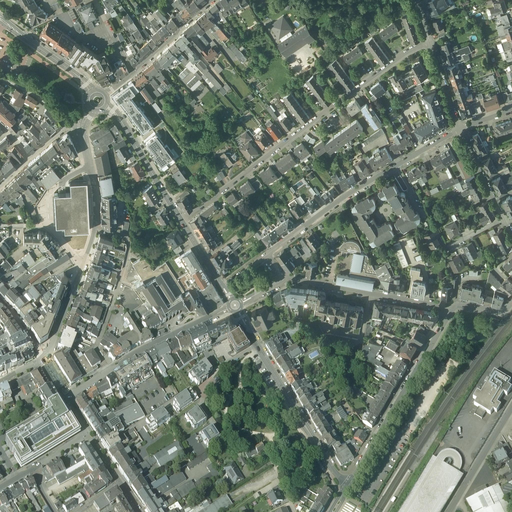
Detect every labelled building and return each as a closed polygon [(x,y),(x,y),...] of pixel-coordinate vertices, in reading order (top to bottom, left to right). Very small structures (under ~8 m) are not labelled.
[(33,0),(31,0),(23,5),(24,7),(26,8),(27,8),(29,12),(38,7),(37,5),(33,0)] [(175,0),(171,3),(174,7),(176,5),(180,9),(181,8),(181,9),(185,6),(180,0),(175,0)] [(193,0),(185,6),(191,14),(199,7),(199,6),(193,0)] [(226,0),(220,0),(220,1),(224,7),(226,11),(231,7),(227,1),(226,0)] [(229,0),(227,1),(231,7),(233,10),(235,13),(244,7),(240,1),(239,0),(229,0)] [(430,0),(427,2),(429,7),(428,7),(430,9),(429,10),(432,15),(443,10),(447,8),(451,6),(447,0),(430,0)] [(504,0),(502,0),(493,3),(495,7),(490,9),(492,15),(501,12),(507,10),(504,0)] [(220,1),(215,4),(219,10),(220,10),(224,7),(220,1)] [(91,2),(78,8),(85,23),(86,22),(91,20),(98,16),(91,2)] [(171,10),(166,3),(163,5),(162,6),(171,17),(172,17),(172,18),(174,16),(170,11),(171,10)] [(215,4),(208,9),(213,14),(216,18),(218,17),(214,13),(217,11),(219,14),(218,15),(220,18),(221,17),(224,21),(225,20),(222,15),(220,11),(220,10),(219,10),(215,4)] [(38,7),(29,12),(28,15),(31,16),(29,21),(35,23),(36,20),(40,21),(41,18),(44,19),(46,13),(43,12),(43,10),(41,9),(39,6),(38,7)] [(191,14),(185,6),(181,9),(181,10),(179,12),(185,19),(191,14)] [(122,7),(120,9),(125,16),(128,14),(124,8),(123,8),(122,7)] [(164,17),(158,9),(155,11),(159,17),(161,19),(164,17)] [(208,9),(205,12),(209,17),(210,17),(212,15),(213,14),(208,9)] [(154,12),(151,15),(155,20),(159,17),(155,11),(154,12)] [(174,16),(172,18),(179,25),(185,19),(179,12),(174,16)] [(205,12),(196,20),(204,30),(207,28),(209,26),(213,22),(209,17),(205,12)] [(138,29),(134,23),(128,14),(125,16),(124,17),(122,18),(125,22),(122,24),(126,28),(125,29),(126,29),(130,26),(132,26),(134,29),(135,31),(138,29)] [(411,14),(402,17),(412,44),(420,41),(411,14)] [(502,16),(500,17),(503,26),(510,24),(507,14),(502,16)] [(215,19),(212,15),(210,17),(216,23),(219,21),(218,21),(218,20),(217,20),(215,19)] [(172,18),(172,17),(171,17),(166,22),(165,20),(166,19),(164,17),(161,19),(162,20),(165,24),(164,24),(171,31),(179,25),(172,18)] [(282,17),(270,26),(279,39),(279,38),(281,37),(290,31),(292,30),(290,26),(288,27),(282,17)] [(442,19),(433,22),(436,30),(438,30),(439,30),(443,29),(441,23),(440,20),(442,19)] [(91,20),(86,22),(90,29),(95,27),(91,20)] [(155,20),(152,23),(156,29),(157,30),(160,28),(157,24),(158,23),(155,20)] [(171,31),(164,24),(165,24),(162,20),(160,22),(163,26),(161,27),(168,34),(171,31)] [(196,20),(183,32),(184,33),(189,38),(189,39),(192,42),(199,51),(204,47),(209,43),(200,33),(204,30),(196,20)] [(79,22),(73,25),(76,30),(82,27),(79,22)] [(213,22),(209,26),(214,32),(219,28),(213,22)] [(393,22),(379,32),(385,39),(398,30),(393,22)] [(62,32),(49,23),(48,24),(40,35),(41,35),(46,39),(48,40),(48,41),(48,40),(53,44),(52,45),(53,45),(62,32)] [(209,26),(207,28),(217,39),(219,37),(214,32),(209,26)] [(306,26),(301,29),(303,32),(302,33),(308,41),(307,41),(309,44),(315,39),(306,26)] [(168,34),(161,27),(160,28),(157,30),(157,31),(163,38),(168,34)] [(147,32),(144,28),(140,32),(141,34),(144,38),(146,36),(147,35),(148,36),(151,39),(152,38),(151,36),(150,35),(147,32)] [(219,28),(214,32),(219,37),(221,39),(228,47),(233,43),(227,36),(224,33),(219,28)] [(140,32),(138,29),(135,31),(133,32),(137,38),(139,42),(144,39),(141,34),(140,32)] [(282,42),(280,43),(282,47),(280,48),(285,56),(307,41),(308,41),(302,33),(303,32),(301,29),(292,35),(284,41),(282,42)] [(290,31),(281,37),(284,40),(284,41),(292,35),(290,31)] [(62,32),(53,45),(57,48),(58,49),(58,48),(60,49),(59,50),(60,50),(64,53),(65,54),(66,51),(74,41),(74,40),(62,32)] [(162,39),(156,32),(151,36),(152,38),(157,43),(162,39)] [(184,33),(180,36),(187,44),(188,45),(192,42),(189,39),(189,38),(184,33)] [(187,44),(180,36),(177,39),(184,46),(186,49),(190,54),(190,55),(188,57),(190,59),(193,62),(199,57),(198,57),(188,45),(187,44)] [(389,60),(372,37),(365,43),(382,65),(389,60)] [(157,43),(152,38),(151,39),(150,39),(149,41),(147,43),(153,50),(157,45),(156,44),(157,43)] [(184,46),(177,39),(175,41),(182,48),(184,46)] [(448,40),(445,41),(445,43),(441,45),(442,49),(441,49),(443,54),(452,51),(451,49),(448,40)] [(88,66),(90,63),(97,56),(97,55),(89,49),(84,46),(82,45),(81,46),(74,41),(66,51),(65,54),(79,63),(83,61),(88,66)] [(175,41),(167,47),(176,55),(178,53),(177,52),(180,49),(182,48),(175,41)] [(508,41),(501,43),(502,45),(502,46),(503,51),(511,48),(510,47),(508,41)] [(147,43),(140,49),(139,50),(145,57),(153,50),(147,43)] [(233,43),(228,47),(243,63),(247,59),(233,43)] [(458,49),(452,51),(455,61),(458,60),(456,55),(460,53),(460,54),(465,53),(465,54),(468,53),(471,52),(468,45),(462,48),(458,49)] [(357,46),(343,55),(348,63),(362,54),(357,46)] [(167,47),(162,52),(162,53),(161,54),(160,53),(157,57),(158,58),(166,67),(168,65),(171,68),(180,60),(176,55),(167,47)] [(204,47),(199,51),(202,54),(203,55),(208,51),(204,47)] [(211,48),(208,51),(203,55),(209,62),(211,60),(211,58),(215,59),(215,56),(218,54),(214,49),(213,50),(211,48)] [(511,48),(503,51),(506,59),(511,57),(511,54),(511,50),(511,48)] [(145,57),(139,50),(139,51),(137,53),(143,59),(145,57)] [(143,59),(137,53),(136,51),(134,52),(135,54),(134,55),(138,62),(139,63),(143,59)] [(452,51),(443,54),(445,59),(447,63),(452,61),(452,63),(456,62),(455,61),(452,51)] [(97,56),(90,63),(95,68),(96,67),(97,68),(96,73),(105,83),(109,81),(112,80),(108,73),(113,71),(104,52),(97,55),(97,56)] [(134,55),(132,53),(127,56),(133,66),(138,62),(134,55)] [(181,54),(178,53),(176,55),(180,60),(184,64),(188,61),(181,54)] [(203,55),(202,54),(198,57),(199,57),(207,66),(210,64),(209,62),(203,55)] [(199,57),(193,62),(199,69),(201,71),(206,67),(207,66),(199,57)] [(419,57),(414,60),(415,62),(414,63),(414,62),(412,63),(416,69),(403,76),(402,74),(397,77),(394,72),(393,73),(393,74),(392,74),(389,76),(389,77),(388,78),(395,90),(402,86),(403,88),(423,76),(424,78),(429,75),(419,57)] [(164,65),(158,58),(152,63),(158,70),(164,65)] [(190,59),(188,61),(184,64),(187,67),(191,71),(193,74),(196,71),(199,69),(193,62),(190,59)] [(355,85),(336,59),(329,65),(347,90),(355,85)] [(249,60),(243,65),(246,69),(253,64),(249,60)] [(95,68),(90,63),(88,66),(92,69),(91,71),(103,84),(105,83),(96,73),(97,68),(96,67),(95,68)] [(152,63),(144,70),(149,77),(152,75),(158,70),(152,63)] [(217,63),(213,67),(218,73),(223,70),(217,63)] [(128,72),(124,64),(121,65),(120,66),(121,68),(122,68),(126,74),(128,72)] [(455,65),(447,68),(450,74),(461,70),(460,68),(457,70),(455,65)] [(117,68),(122,77),(126,74),(122,68),(121,68),(120,66),(116,68),(117,68)] [(187,67),(178,76),(182,80),(191,71),(187,67)] [(206,67),(201,71),(204,74),(210,81),(218,89),(221,86),(208,70),(206,67)] [(122,77),(117,68),(113,71),(108,73),(112,80),(114,83),(122,77)] [(158,70),(152,75),(153,76),(155,75),(161,81),(161,80),(163,83),(165,85),(169,82),(158,70)] [(461,70),(450,74),(452,81),(460,78),(458,73),(461,72),(461,70)] [(148,79),(142,71),(139,74),(145,81),(148,79)] [(202,78),(196,71),(193,74),(195,76),(199,80),(200,80),(202,78)] [(139,74),(132,79),(138,87),(141,84),(145,81),(139,74)] [(210,81),(204,74),(202,76),(208,83),(210,81)] [(195,76),(187,84),(190,88),(199,80),(195,76)] [(313,76),(306,81),(325,107),(332,101),(313,76)] [(159,86),(153,78),(150,81),(156,89),(159,86)] [(460,78),(452,81),(454,88),(465,84),(464,82),(462,83),(460,78)] [(114,97),(118,102),(120,100),(121,101),(120,103),(123,108),(125,106),(127,108),(125,110),(128,114),(138,106),(147,99),(132,79),(119,90),(114,94),(114,97)] [(201,82),(193,91),(196,94),(205,86),(201,82)] [(159,86),(156,89),(160,94),(167,88),(165,85),(163,83),(159,86)] [(379,83),(371,89),(377,98),(386,92),(379,83)] [(141,84),(138,87),(141,92),(145,97),(148,94),(141,84)] [(227,84),(222,88),(226,92),(231,88),(227,84)] [(465,84),(454,88),(457,94),(465,91),(463,87),(466,86),(465,84)] [(421,85),(397,97),(399,102),(416,94),(422,91),(423,90),(421,85)] [(19,90),(16,88),(13,93),(14,94),(13,96),(16,97),(14,100),(16,101),(19,96),(22,91),(19,90)] [(431,119),(414,129),(421,141),(447,125),(435,90),(423,95),(431,119)] [(465,91),(457,94),(459,101),(470,97),(469,95),(466,96),(465,91)] [(309,118),(290,92),(283,98),(302,123),(309,118)] [(31,96),(28,94),(25,99),(25,100),(30,103),(29,104),(33,107),(37,100),(31,97),(31,96)] [(399,102),(396,104),(398,108),(417,98),(416,94),(399,102)] [(496,94),(483,98),(487,110),(494,107),(494,108),(496,107),(496,106),(500,105),(496,94)] [(192,97),(188,101),(192,105),(194,104),(196,101),(192,97)] [(470,97),(459,101),(461,107),(469,104),(471,104),(469,99),(470,99),(470,97)] [(0,101),(0,100),(0,118),(0,119),(3,122),(4,122),(5,123),(9,120),(8,120),(13,116),(18,110),(20,107),(18,105),(15,104),(13,102),(11,101),(9,103),(5,100),(2,102),(1,100),(0,101)] [(355,100),(346,106),(352,114),(353,113),(361,108),(355,100)] [(371,105),(368,107),(366,104),(361,107),(375,128),(380,125),(382,123),(380,120),(381,119),(371,105)] [(461,107),(459,108),(462,118),(473,115),(469,104),(461,107)] [(153,125),(138,106),(128,114),(130,113),(131,115),(129,116),(132,120),(134,118),(136,121),(134,122),(136,126),(138,124),(140,126),(138,128),(141,131),(143,130),(144,132),(153,125)] [(375,128),(361,107),(361,108),(353,113),(363,128),(369,137),(379,130),(382,128),(380,125),(375,128)] [(37,122),(26,111),(24,112),(35,124),(37,122)] [(9,120),(5,123),(8,125),(13,121),(15,119),(13,116),(8,120),(9,120)] [(286,117),(280,121),(287,131),(293,126),(286,117)] [(62,126),(56,118),(53,120),(56,122),(52,125),(53,125),(55,128),(57,130),(62,126)] [(348,126),(341,132),(347,140),(363,128),(357,120),(351,125),(348,126)] [(511,120),(503,123),(506,132),(511,129),(511,122),(511,123),(511,121),(511,120)] [(18,126),(13,121),(8,125),(7,126),(13,133),(16,130),(18,127),(18,126)] [(112,122),(106,125),(108,128),(116,142),(120,140),(119,140),(123,138),(114,124),(112,122)] [(269,126),(268,127),(272,133),(273,132),(277,138),(282,134),(273,123),(272,123),(269,126)] [(503,123),(495,125),(496,128),(494,129),(496,135),(506,132),(503,123)] [(48,138),(42,131),(39,133),(32,125),(29,128),(32,130),(37,136),(42,142),(48,138)] [(106,125),(90,135),(92,138),(91,139),(92,141),(93,141),(94,140),(95,142),(93,144),(92,144),(93,147),(94,150),(93,150),(95,153),(94,153),(95,156),(107,150),(109,148),(107,144),(111,141),(114,145),(117,143),(116,142),(108,128),(106,125)] [(47,130),(44,127),(41,130),(42,131),(48,138),(52,135),(50,133),(47,130)] [(42,142),(37,136),(32,130),(29,133),(31,135),(34,138),(40,144),(42,142)] [(261,130),(254,136),(256,138),(263,133),(261,130)] [(250,136),(246,131),(244,133),(250,141),(252,139),(250,136)] [(379,131),(365,140),(368,144),(368,145),(382,135),(379,131)] [(164,144),(155,132),(144,141),(148,147),(148,148),(153,155),(152,155),(162,169),(174,160),(172,156),(174,155),(166,145),(164,146),(163,145),(164,144)] [(333,137),(331,139),(325,144),(328,148),(330,152),(347,140),(341,132),(333,137)] [(250,141),(244,133),(240,136),(244,141),(239,146),(246,155),(246,154),(249,159),(250,158),(253,156),(258,152),(252,144),(250,141)] [(263,133),(256,138),(263,148),(265,146),(266,146),(268,144),(271,142),(263,133)] [(308,133),(304,137),(308,141),(309,140),(312,144),(315,140),(308,133)] [(478,133),(472,136),(473,138),(470,139),(474,147),(482,142),(478,133)] [(66,134),(61,139),(63,142),(65,146),(72,141),(69,135),(66,134)] [(402,139),(400,141),(405,149),(409,146),(409,145),(412,143),(410,139),(412,138),(410,135),(402,139)] [(11,142),(6,136),(0,141),(0,147),(2,150),(11,142)] [(40,144),(34,138),(30,140),(36,148),(40,144)] [(63,142),(61,139),(57,141),(63,149),(64,151),(65,151),(67,149),(65,146),(63,142)] [(117,143),(114,145),(115,148),(114,148),(115,151),(116,150),(116,151),(125,145),(125,146),(127,144),(124,139),(117,143)] [(36,148),(30,140),(28,143),(24,146),(30,153),(36,148)] [(57,141),(56,140),(53,143),(60,151),(63,149),(57,141)] [(323,140),(314,147),(319,154),(328,148),(325,144),(323,140)] [(72,141),(65,146),(67,149),(68,151),(69,151),(70,152),(71,151),(75,148),(72,141)] [(397,142),(390,147),(391,150),(393,148),(396,153),(400,151),(405,149),(400,141),(397,142)] [(482,142),(474,147),(478,154),(480,153),(481,155),(487,152),(482,142)] [(53,143),(46,149),(53,157),(60,151),(53,143)] [(309,153),(302,143),(298,146),(306,156),(309,153)] [(125,145),(116,151),(117,152),(116,152),(122,161),(128,157),(131,155),(125,146),(125,145)] [(23,157),(14,146),(9,150),(18,161),(23,157)] [(306,156),(298,146),(294,149),(298,153),(302,158),(306,156)] [(375,155),(369,159),(371,161),(376,170),(392,159),(385,147),(380,151),(378,149),(373,152),(375,155)] [(450,148),(440,154),(445,162),(447,167),(455,163),(454,162),(457,161),(455,157),(450,148)] [(46,149),(40,154),(47,163),(53,157),(46,149)] [(95,156),(94,157),(98,174),(100,174),(110,171),(107,159),(109,159),(107,150),(95,156)] [(289,152),(282,157),(290,168),(295,165),(294,164),(297,162),(292,155),(290,152),(289,152)] [(230,153),(226,153),(221,157),(225,162),(223,163),(223,164),(223,165),(223,166),(224,167),(225,167),(226,167),(228,165),(228,166),(236,160),(235,158),(237,157),(237,156),(236,154),(235,153),(231,156),(231,155),(231,154),(230,153)] [(40,154),(28,165),(33,171),(35,173),(47,163),(40,154)] [(440,154),(431,159),(437,169),(443,166),(442,164),(445,162),(440,154)] [(276,162),(275,162),(278,166),(283,172),(286,170),(286,171),(290,168),(282,157),(276,162)] [(490,157),(481,161),(485,169),(494,164),(490,157)] [(9,158),(0,166),(6,174),(6,175),(16,166),(9,158)] [(471,177),(462,158),(457,161),(466,179),(471,177)] [(362,160),(355,165),(358,171),(366,166),(365,165),(362,160)] [(135,163),(129,166),(131,171),(140,166),(137,161),(135,163)] [(421,166),(420,165),(416,168),(421,176),(423,174),(431,170),(429,167),(427,168),(425,164),(421,166)] [(494,164),(485,169),(489,176),(497,172),(494,164)] [(28,165),(23,169),(28,175),(31,172),(31,173),(33,171),(28,165)] [(57,169),(54,165),(51,168),(59,177),(63,175),(58,168),(57,169)] [(140,166),(131,171),(137,180),(141,177),(140,175),(141,175),(142,174),(143,174),(143,173),(144,172),(140,166)] [(269,166),(265,170),(264,169),(260,172),(269,184),(277,177),(278,177),(275,173),(269,166)] [(358,171),(362,178),(370,173),(366,166),(358,171)] [(51,167),(41,175),(46,180),(43,182),(47,188),(59,177),(51,168),(51,167)] [(179,168),(172,173),(179,183),(186,178),(179,168)] [(416,168),(411,170),(412,171),(408,173),(410,178),(409,179),(410,182),(418,177),(421,176),(416,168)] [(23,169),(15,177),(19,182),(24,188),(26,186),(25,184),(28,182),(30,182),(33,180),(32,179),(31,179),(28,175),(23,169)] [(110,171),(100,174),(100,178),(98,178),(99,182),(101,182),(101,186),(100,186),(101,191),(102,190),(103,194),(101,194),(101,195),(115,194),(114,191),(111,171),(110,171)] [(31,173),(31,172),(28,175),(31,179),(32,179),(33,180),(36,185),(37,186),(40,184),(39,182),(31,173)] [(336,174),(331,176),(337,185),(340,183),(339,182),(341,181),(336,174)] [(353,174),(346,178),(351,185),(358,181),(355,177),(357,177),(356,175),(355,176),(354,175),(353,174)] [(466,179),(465,179),(467,183),(468,184),(467,185),(468,187),(469,186),(478,183),(474,175),(471,177),(466,179)] [(15,177),(5,186),(10,192),(14,196),(20,192),(24,188),(19,182),(15,177)] [(453,177),(440,183),(444,190),(455,184),(456,184),(455,182),(453,177)] [(500,177),(492,181),(495,189),(504,184),(500,177)] [(341,181),(339,182),(340,183),(344,189),(351,185),(346,178),(341,181)] [(259,187),(256,182),(259,180),(258,179),(251,184),(252,185),(253,184),(256,189),(259,187)] [(246,182),(240,187),(246,195),(255,189),(252,185),(251,184),(248,180),(246,182)] [(62,193),(54,193),(56,225),(60,225),(65,225),(65,232),(89,231),(88,213),(87,197),(86,181),(70,181),(71,192),(62,193)] [(402,193),(401,193),(400,194),(399,192),(398,191),(397,188),(398,188),(394,182),(392,184),(391,183),(387,186),(386,184),(382,186),(383,188),(381,189),(378,191),(380,194),(381,193),(381,194),(382,195),(383,195),(384,195),(384,196),(385,196),(385,195),(386,195),(387,194),(387,195),(388,196),(389,196),(391,200),(392,199),(394,203),(393,203),(396,208),(397,207),(399,212),(401,211),(403,215),(397,219),(397,220),(394,222),(397,226),(399,225),(402,231),(408,228),(407,226),(409,225),(410,226),(413,224),(414,225),(415,224),(410,216),(412,215),(412,213),(410,214),(409,213),(408,213),(401,201),(403,200),(402,198),(404,198),(404,197),(405,196),(405,195),(405,194),(404,194),(403,192),(402,192),(402,193)] [(478,183),(469,186),(471,190),(470,190),(471,193),(473,192),(481,188),(478,183)] [(504,184),(495,189),(499,196),(508,192),(504,184)] [(5,186),(0,190),(0,192),(5,197),(10,192),(5,186)] [(152,186),(149,188),(149,187),(143,191),(148,200),(150,199),(152,204),(155,202),(158,200),(152,191),(154,190),(152,186)] [(334,186),(328,191),(333,197),(339,193),(334,186)] [(185,187),(177,193),(179,195),(187,190),(185,187)] [(481,188),(473,192),(476,198),(484,194),(481,188)] [(187,190),(179,195),(181,198),(186,195),(190,193),(187,190)] [(328,191),(321,195),(326,202),(333,197),(328,191)] [(10,192),(5,197),(5,198),(6,199),(10,202),(14,200),(17,199),(15,197),(14,196),(10,192)] [(233,193),(231,194),(227,197),(232,204),(238,199),(236,195),(233,192),(233,193)] [(417,212),(414,213),(413,212),(414,211),(412,208),(410,205),(409,205),(408,203),(409,202),(407,199),(405,200),(404,198),(405,197),(406,196),(406,195),(405,194),(405,193),(403,192),(404,194),(405,194),(405,195),(405,196),(404,197),(404,198),(402,198),(403,200),(401,201),(408,213),(409,213),(410,214),(412,213),(412,215),(410,216),(415,224),(417,223),(417,222),(418,221),(419,220),(419,219),(419,218),(419,217),(420,216),(417,212)] [(101,195),(102,205),(103,205),(103,210),(102,210),(102,223),(106,223),(107,223),(108,224),(109,224),(112,224),(112,223),(116,223),(116,216),(115,194),(101,195)] [(181,198),(177,201),(180,205),(189,200),(186,195),(181,198)] [(387,223),(386,222),(381,225),(381,227),(378,227),(377,225),(373,218),(369,220),(367,216),(368,216),(369,215),(369,213),(369,212),(368,211),(369,210),(370,211),(373,209),(373,208),(374,207),(374,206),(375,205),(375,204),(375,203),(374,202),(375,201),(373,197),(370,198),(368,196),(364,199),(365,200),(363,201),(362,200),(359,202),(358,202),(355,204),(355,205),(354,205),(354,206),(353,207),(353,208),(353,209),(353,210),(352,210),(355,214),(354,214),(358,221),(359,221),(361,223),(360,223),(363,228),(364,227),(371,239),(370,240),(371,242),(372,243),(373,243),(374,243),(375,243),(376,243),(377,244),(383,240),(383,239),(386,237),(386,236),(388,235),(389,236),(394,233),(391,227),(393,226),(390,222),(387,223)] [(510,196),(506,198),(507,199),(502,202),(506,210),(511,206),(511,196),(511,198),(510,196)] [(305,201),(305,202),(313,212),(320,207),(318,204),(319,203),(315,197),(311,199),(310,198),(305,201)] [(295,199),(289,204),(291,206),(290,206),(291,207),(290,208),(293,212),(297,218),(305,213),(299,206),(295,199)] [(8,205),(3,200),(0,203),(1,204),(7,210),(11,209),(8,205)] [(189,200),(180,205),(185,214),(192,209),(190,206),(192,205),(189,200)] [(487,201),(479,206),(483,214),(491,209),(487,201)] [(150,210),(158,206),(155,202),(152,204),(150,205),(148,206),(150,210)] [(214,203),(198,215),(202,222),(210,218),(219,210),(214,203)] [(231,216),(224,207),(222,210),(228,218),(231,216)] [(166,208),(164,209),(155,214),(159,220),(162,224),(170,219),(166,212),(168,211),(166,208)] [(483,214),(479,216),(483,223),(495,217),(491,209),(483,214)] [(289,212),(286,215),(288,218),(289,217),(291,221),(294,219),(289,212)] [(198,215),(189,221),(193,228),(202,222),(198,215)] [(286,219),(282,222),(288,231),(295,226),(291,221),(289,217),(288,218),(286,219)] [(280,222),(277,224),(278,225),(276,227),(282,235),(288,231),(282,222),(281,221),(280,222)] [(202,222),(193,228),(199,236),(207,231),(206,230),(206,228),(202,222)] [(455,222),(445,227),(447,231),(450,230),(451,233),(450,233),(452,238),(460,233),(459,232),(460,232),(459,230),(459,231),(457,226),(455,222)] [(272,230),(269,232),(275,240),(282,235),(276,227),(273,229),(272,230)] [(496,233),(494,234),(494,236),(498,243),(506,239),(502,230),(496,233)] [(44,233),(43,232),(36,232),(32,232),(32,233),(33,243),(38,243),(41,248),(53,240),(51,236),(50,236),(48,237),(47,235),(48,234),(48,233),(47,232),(46,232),(46,231),(44,233)] [(184,242),(177,231),(167,237),(170,242),(169,243),(172,248),(173,248),(179,245),(184,242)] [(207,231),(199,236),(203,243),(211,238),(207,231)] [(264,234),(265,235),(262,237),(264,239),(263,240),(265,243),(266,243),(268,245),(275,240),(269,232),(268,231),(264,234)] [(433,232),(424,237),(431,249),(440,244),(440,243),(440,242),(440,241),(439,241),(438,241),(436,238),(433,232)] [(312,233),(306,238),(310,244),(309,244),(312,248),(320,243),(317,241),(313,234),(312,233)] [(108,238),(100,235),(97,243),(106,246),(107,242),(108,238)] [(211,238),(203,243),(207,250),(211,248),(212,249),(212,248),(213,248),(213,247),(215,246),(217,244),(215,240),(213,241),(212,239),(211,238)] [(39,249),(43,255),(58,245),(54,239),(53,240),(41,248),(39,249)] [(506,239),(498,243),(503,252),(511,248),(506,239)] [(4,240),(0,243),(0,256),(10,248),(4,240)] [(229,246),(229,247),(231,249),(233,251),(235,249),(241,245),(237,240),(229,246)] [(340,246),(339,250),(342,251),(341,255),(346,256),(347,252),(353,253),(353,252),(361,254),(361,251),(360,249),(359,245),(356,242),(352,241),(347,241),(343,243),(340,246)] [(106,246),(97,243),(96,249),(104,251),(106,246)] [(472,243),(463,247),(469,258),(472,257),(473,258),(478,256),(477,253),(472,243)] [(179,245),(173,248),(172,248),(176,254),(178,253),(182,250),(179,245)] [(125,252),(106,246),(104,251),(104,252),(109,254),(110,250),(115,252),(113,255),(119,258),(120,256),(118,255),(119,253),(124,254),(125,252)] [(189,271),(200,264),(189,246),(182,250),(178,253),(180,256),(186,266),(189,271)] [(295,246),(286,253),(290,257),(296,252),(298,251),(298,250),(295,246)] [(218,252),(214,254),(215,255),(211,257),(216,264),(223,260),(226,257),(229,255),(229,254),(228,252),(224,248),(218,252)] [(109,256),(105,255),(103,255),(104,252),(104,251),(96,249),(94,254),(104,258),(108,259),(109,256)] [(286,253),(284,249),(277,255),(277,257),(281,263),(289,258),(290,257),(286,253)] [(290,257),(289,258),(291,261),(298,255),(299,255),(296,252),(290,257)] [(361,254),(353,252),(353,253),(349,276),(371,280),(371,278),(379,278),(378,276),(367,255),(361,254)] [(29,253),(25,256),(26,258),(27,259),(31,264),(35,261),(29,253)] [(57,259),(51,253),(47,256),(38,262),(43,268),(46,266),(52,262),(57,259)] [(57,259),(52,262),(46,266),(49,271),(70,259),(66,254),(57,259)] [(104,258),(94,254),(92,260),(101,263),(102,260),(104,260),(103,261),(107,262),(108,259),(104,258)] [(174,275),(165,261),(153,269),(145,255),(138,260),(132,263),(133,263),(139,273),(141,277),(138,279),(134,282),(137,288),(141,285),(150,299),(156,309),(165,323),(166,323),(169,321),(190,308),(190,307),(189,307),(180,293),(184,290),(177,279),(174,275)] [(25,256),(12,266),(10,267),(11,269),(26,258),(25,256)] [(175,260),(172,256),(165,261),(174,275),(181,270),(175,260)] [(459,256),(449,260),(455,272),(465,267),(463,263),(461,259),(460,260),(459,256)] [(223,260),(216,264),(220,272),(224,270),(225,270),(228,268),(228,267),(231,266),(229,262),(226,257),(223,260)] [(26,258),(11,269),(10,269),(11,270),(21,263),(27,259),(26,258)] [(289,258),(281,263),(287,271),(295,266),(291,261),(289,258)] [(0,275),(3,273),(10,269),(11,269),(10,267),(12,266),(6,259),(1,263),(0,263),(0,275)] [(38,262),(30,268),(35,274),(38,271),(43,268),(38,262)] [(311,263),(306,262),(305,268),(307,268),(306,275),(315,276),(317,264),(311,263)] [(21,263),(11,270),(14,273),(15,275),(24,267),(25,268),(21,263)] [(100,267),(91,263),(87,273),(96,277),(106,280),(110,270),(100,267)] [(210,280),(200,264),(189,271),(199,287),(203,284),(210,280)] [(186,266),(181,270),(183,274),(189,271),(186,266)] [(14,273),(7,279),(9,281),(10,283),(26,269),(25,268),(24,267),(15,275),(14,273)] [(27,270),(12,283),(17,289),(22,284),(26,281),(35,274),(30,268),(27,270)] [(412,274),(409,292),(411,292),(413,279),(422,281),(423,275),(420,275),(421,270),(411,268),(410,273),(412,274)] [(10,269),(3,273),(0,275),(0,276),(4,280),(6,278),(7,279),(14,273),(11,270),(10,269)] [(181,270),(174,275),(177,279),(183,274),(181,270)] [(41,271),(34,276),(37,280),(44,275),(41,271)] [(199,295),(196,290),(199,287),(189,271),(183,274),(177,279),(184,290),(194,307),(195,307),(196,309),(200,317),(209,312),(201,301),(197,304),(196,302),(195,301),(195,300),(197,300),(196,298),(194,299),(194,298),(198,296),(199,295)] [(500,283),(490,271),(488,280),(495,287),(500,283)] [(64,272),(54,278),(42,286),(38,290),(43,296),(45,294),(48,298),(51,295),(59,289),(65,292),(70,279),(67,277),(64,272)] [(96,277),(87,273),(85,280),(103,287),(105,283),(95,280),(96,277)] [(349,276),(335,273),(334,280),(374,287),(375,281),(371,280),(349,276)] [(34,276),(27,281),(30,285),(37,280),(34,276)] [(400,278),(395,278),(397,282),(396,283),(395,291),(402,293),(404,284),(399,283),(400,278)] [(511,281),(508,278),(501,284),(507,288),(511,292),(511,291),(511,281)] [(411,292),(410,294),(424,297),(424,295),(425,295),(427,285),(426,282),(422,281),(413,279),(411,292)] [(0,294),(5,300),(5,299),(13,292),(17,289),(12,283),(9,286),(7,283),(4,280),(0,283),(0,294)] [(103,287),(85,280),(82,286),(91,290),(91,289),(96,291),(101,293),(102,290),(103,287)] [(17,289),(13,292),(16,296),(29,284),(26,281),(22,284),(17,289)] [(384,281),(381,281),(384,287),(383,289),(388,290),(389,281),(385,281),(384,281)] [(394,282),(389,281),(388,290),(395,291),(396,283),(394,282)] [(507,288),(501,284),(496,288),(496,289),(500,292),(503,292),(508,295),(509,296),(511,292),(508,289),(507,288)] [(472,287),(462,285),(461,288),(460,292),(459,297),(468,299),(468,298),(470,298),(477,300),(476,300),(482,302),(484,294),(481,294),(483,287),(473,285),(472,287)] [(91,290),(82,286),(79,293),(88,295),(89,292),(90,292),(95,293),(96,291),(91,289),(91,290)] [(224,303),(213,286),(212,287),(223,304),(224,303)] [(199,295),(198,296),(200,298),(201,301),(209,312),(223,304),(212,287),(199,295)] [(452,287),(442,287),(442,291),(443,291),(442,299),(451,299),(452,287)] [(305,300),(307,289),(291,288),(281,291),(285,300),(286,302),(286,303),(291,301),(294,311),(299,311),(300,300),(305,300)] [(59,289),(51,295),(63,300),(66,292),(65,292),(59,289)] [(318,291),(307,289),(305,300),(312,301),(316,302),(318,291)] [(22,302),(14,309),(19,315),(28,308),(31,309),(33,307),(39,303),(40,303),(48,298),(45,294),(43,296),(38,290),(22,302)] [(194,307),(184,290),(180,293),(189,307),(190,307),(193,308),(194,307)] [(281,291),(273,295),(278,305),(281,304),(282,304),(286,302),(285,300),(281,291)] [(324,293),(318,291),(316,302),(315,305),(315,306),(315,310),(320,311),(319,314),(322,314),(321,318),(322,319),(325,320),(329,301),(325,301),(326,295),(324,293)] [(13,292),(5,299),(14,309),(22,302),(19,299),(16,296),(13,292)] [(28,292),(19,299),(22,302),(31,295),(28,292)] [(494,297),(484,294),(482,302),(492,304),(494,297)] [(48,298),(40,303),(48,313),(51,306),(49,303),(51,303),(55,300),(51,295),(48,298)] [(63,300),(51,295),(55,300),(51,303),(52,305),(60,308),(63,300)] [(500,296),(494,295),(494,297),(492,304),(499,306),(501,305),(504,297),(502,296),(500,296)] [(156,309),(150,299),(143,304),(145,306),(149,313),(156,309)] [(89,303),(77,300),(75,306),(84,310),(86,310),(87,311),(89,303)] [(103,300),(101,306),(104,307),(107,309),(109,302),(103,300)] [(341,303),(329,301),(326,321),(337,323),(341,303)] [(386,304),(375,302),(372,315),(383,317),(384,313),(386,304)] [(341,303),(337,323),(343,324),(349,325),(352,307),(350,306),(349,305),(341,303)] [(393,305),(386,304),(384,313),(386,314),(392,315),(392,314),(393,305)] [(48,313),(46,315),(46,316),(45,319),(46,318),(55,321),(60,308),(52,305),(51,306),(48,313)] [(402,307),(393,305),(392,314),(401,316),(402,307)] [(75,306),(72,313),(81,317),(83,312),(84,311),(84,310),(75,306)] [(355,307),(352,307),(349,325),(354,326),(360,327),(361,323),(364,309),(362,307),(361,307),(356,306),(355,307)] [(28,308),(19,315),(24,321),(33,314),(37,312),(33,307),(31,309),(28,308)] [(266,307),(257,311),(256,310),(252,312),(254,315),(257,314),(258,317),(254,319),(257,325),(261,323),(263,328),(273,323),(271,319),(275,317),(272,310),(268,312),(266,307)] [(409,308),(402,307),(401,316),(400,318),(407,319),(407,318),(409,308)] [(416,310),(409,308),(407,318),(412,319),(414,319),(416,310)] [(102,312),(93,309),(91,315),(89,320),(92,321),(98,324),(101,314),(102,312)] [(149,313),(142,318),(145,323),(142,325),(146,331),(148,334),(162,325),(165,323),(156,309),(149,313)] [(0,324),(8,316),(7,314),(4,310),(3,311),(0,315),(0,324)] [(424,311),(416,310),(414,319),(420,320),(420,321),(421,321),(422,321),(424,311)] [(437,314),(424,311),(422,321),(428,322),(433,325),(438,316),(437,314)] [(81,317),(72,313),(69,320),(79,323),(80,320),(81,320),(81,321),(90,325),(92,321),(89,320),(81,317)] [(139,320),(134,313),(129,316),(133,323),(139,320)] [(319,315),(314,313),(312,332),(316,333),(319,338),(325,335),(319,325),(319,320),(322,319),(321,318),(319,315)] [(33,314),(24,321),(28,327),(35,323),(38,321),(33,314)] [(383,317),(372,315),(371,325),(373,325),(379,326),(380,324),(383,317)] [(0,324),(0,333),(1,333),(5,330),(13,323),(14,322),(8,316),(0,324)] [(146,331),(140,334),(139,333),(140,332),(140,331),(139,330),(138,330),(137,330),(133,323),(129,316),(124,320),(126,324),(129,328),(133,334),(139,343),(140,345),(151,340),(151,339),(148,334),(146,331)] [(202,329),(211,347),(227,339),(231,345),(229,346),(232,352),(234,351),(237,354),(249,347),(230,316),(202,329)] [(38,327),(31,332),(36,338),(40,345),(48,340),(47,340),(55,321),(47,318),(43,327),(42,325),(38,327)] [(79,323),(69,320),(67,326),(76,329),(77,326),(79,323)] [(5,330),(6,332),(7,333),(10,331),(16,327),(13,323),(5,330)] [(371,325),(367,324),(365,337),(368,337),(369,332),(371,332),(373,325),(371,325)] [(425,329),(419,325),(416,330),(422,333),(425,329)] [(76,329),(67,326),(64,332),(65,333),(74,336),(75,333),(76,329)] [(16,327),(10,331),(7,333),(5,334),(3,336),(0,337),(0,340),(0,342),(9,336),(10,339),(12,342),(13,342),(23,336),(16,327)] [(96,330),(87,327),(86,329),(85,333),(97,338),(99,331),(96,330)] [(211,347),(202,329),(185,337),(191,349),(196,356),(197,355),(203,352),(211,348),(211,347)] [(422,333),(416,330),(412,338),(418,341),(421,344),(426,336),(422,333)] [(74,336),(65,333),(63,340),(62,342),(59,349),(61,355),(64,353),(66,356),(70,353),(71,350),(71,349),(72,345),(73,345),(73,344),(76,337),(74,336)] [(97,338),(85,333),(83,337),(82,336),(81,339),(94,344),(97,338)] [(133,334),(117,343),(119,346),(124,343),(129,350),(139,343),(133,334)] [(114,341),(107,335),(103,340),(108,343),(111,345),(114,341)] [(284,335),(277,340),(280,346),(287,341),(284,335)] [(352,339),(336,335),(335,341),(351,344),(352,339)] [(12,350),(14,355),(19,356),(31,351),(23,336),(13,342),(7,345),(8,346),(6,347),(9,351),(12,350)] [(185,337),(174,342),(179,352),(181,354),(185,352),(188,351),(191,349),(185,337)] [(0,344),(0,349),(7,345),(12,342),(10,339),(0,344)] [(276,339),(266,346),(272,357),(282,351),(283,350),(280,346),(277,340),(276,339)] [(358,340),(352,339),(351,344),(350,352),(355,354),(358,340)] [(400,345),(390,339),(384,348),(388,350),(395,354),(400,345)] [(117,343),(114,341),(111,345),(112,346),(115,349),(116,349),(117,348),(118,347),(119,346),(117,343)] [(382,346),(369,341),(359,357),(371,364),(374,360),(382,346)] [(174,342),(164,347),(170,357),(177,354),(179,352),(174,342)] [(111,345),(108,343),(104,347),(107,350),(109,353),(115,349),(112,346),(111,345)] [(129,350),(124,343),(119,346),(118,347),(117,348),(122,356),(130,352),(129,350)] [(78,345),(77,346),(73,345),(71,350),(74,351),(80,359),(88,354),(82,344),(80,344),(79,344),(78,345)] [(408,345),(401,357),(411,363),(418,350),(408,345)] [(164,347),(153,353),(159,363),(162,361),(170,357),(164,347)] [(297,347),(285,354),(286,354),(284,355),(282,351),(272,357),(277,364),(299,351),(297,347)] [(122,356),(117,348),(116,349),(115,349),(109,353),(110,355),(109,356),(108,358),(111,358),(113,362),(122,356)] [(0,349),(0,372),(22,363),(19,356),(14,355),(5,359),(0,349)] [(80,359),(74,351),(71,350),(70,353),(66,356),(71,364),(80,359)] [(31,351),(19,356),(22,363),(33,359),(34,357),(31,351)] [(88,354),(80,359),(71,364),(73,367),(81,380),(83,378),(93,372),(98,369),(97,367),(96,366),(98,365),(100,364),(92,351),(88,354)] [(299,351),(277,364),(281,371),(290,366),(288,361),(289,360),(290,362),(291,362),(302,355),(299,351)] [(181,354),(179,352),(177,354),(178,358),(184,367),(187,364),(189,363),(181,354)] [(185,352),(181,354),(189,363),(191,361),(190,359),(185,352)] [(66,356),(64,353),(61,355),(54,359),(63,374),(73,367),(71,364),(66,356)] [(153,353),(150,354),(143,358),(149,368),(151,368),(152,368),(152,367),(156,365),(159,363),(153,353)] [(170,357),(162,361),(164,364),(163,365),(167,372),(173,367),(170,361),(171,359),(170,357)] [(149,368),(143,358),(139,360),(149,377),(149,379),(154,376),(149,368)] [(139,360),(126,368),(112,377),(118,386),(123,395),(129,392),(138,386),(149,379),(149,377),(139,360)] [(382,365),(374,360),(371,364),(380,369),(383,371),(383,369),(381,368),(382,365)] [(199,369),(188,377),(193,383),(194,382),(197,385),(200,382),(202,384),(208,379),(206,377),(212,372),(204,361),(199,365),(200,366),(198,367),(199,369)] [(159,363),(156,365),(157,367),(162,375),(165,373),(159,363)] [(49,364),(45,366),(60,392),(64,389),(49,364)] [(407,370),(397,364),(396,366),(395,366),(394,367),(395,368),(392,373),(391,372),(389,375),(400,381),(407,370)] [(290,366),(281,371),(286,379),(295,373),(292,368),(290,366)] [(81,380),(73,367),(63,374),(71,386),(81,380)] [(383,371),(380,369),(377,373),(386,378),(387,378),(388,377),(389,378),(385,385),(394,391),(400,381),(389,375),(383,371)] [(40,370),(30,375),(30,376),(37,386),(35,387),(36,388),(38,387),(41,394),(51,388),(40,370)] [(295,373),(286,379),(292,389),(300,384),(301,384),(300,383),(301,382),(300,381),(298,382),(297,380),(299,379),(299,378),(298,376),(301,374),(299,371),(295,373)] [(511,381),(494,371),(481,394),(477,392),(473,399),(477,401),(474,405),(479,408),(487,413),(491,415),(493,411),(497,413),(501,406),(497,404),(503,394),(507,396),(511,388),(508,386),(511,381)] [(30,376),(20,381),(22,387),(25,392),(29,390),(35,387),(37,386),(30,376)] [(112,377),(106,381),(111,392),(115,389),(114,389),(117,387),(118,386),(112,377)] [(158,390),(161,388),(156,380),(154,381),(155,383),(150,385),(152,388),(147,391),(146,390),(147,393),(157,387),(158,390)] [(20,381),(10,386),(13,392),(22,387),(20,381)] [(106,381),(100,385),(107,397),(112,395),(111,392),(106,381)] [(301,384),(300,384),(304,391),(306,390),(308,389),(304,382),(301,384)] [(304,391),(300,384),(292,389),(296,396),(304,391)] [(100,385),(98,387),(95,389),(98,397),(100,400),(102,400),(107,397),(100,385)] [(308,389),(306,390),(307,392),(308,392),(309,393),(309,392),(310,393),(317,388),(315,385),(314,385),(308,389)] [(394,391),(385,385),(380,393),(381,393),(390,398),(394,391)] [(123,395),(118,386),(117,387),(119,390),(118,391),(122,399),(125,398),(123,395)] [(6,387),(0,389),(0,396),(3,402),(4,406),(13,403),(6,387)] [(51,388),(41,394),(37,396),(44,408),(58,400),(51,388)] [(362,393),(355,388),(353,392),(358,398),(362,393)] [(95,389),(82,396),(87,404),(98,397),(95,389)] [(304,391),(296,396),(301,403),(310,398),(307,392),(306,390),(304,391)] [(189,391),(172,403),(175,407),(179,412),(196,400),(189,391)] [(390,398),(381,393),(376,401),(377,401),(385,406),(390,398)] [(310,398),(301,403),(305,410),(324,399),(322,395),(314,400),(312,401),(310,398)] [(87,404),(82,396),(76,400),(76,403),(82,413),(92,407),(90,405),(88,407),(86,404),(87,404)] [(324,399),(305,410),(310,418),(319,412),(318,410),(319,409),(320,409),(321,411),(328,407),(326,403),(324,399)] [(66,412),(58,400),(44,408),(44,409),(48,415),(5,442),(6,443),(15,458),(18,463),(21,468),(78,433),(66,412)] [(106,401),(104,400),(102,401),(102,400),(100,400),(106,413),(108,412),(110,411),(106,401)] [(116,408),(112,410),(115,415),(133,406),(131,401),(128,402),(118,407),(116,408)] [(377,401),(373,409),(381,413),(385,406),(377,401)] [(133,406),(115,415),(114,415),(114,416),(115,417),(117,420),(121,418),(122,419),(121,419),(125,427),(127,427),(129,426),(129,425),(133,424),(132,423),(137,423),(136,422),(145,417),(137,404),(133,406)] [(319,412),(310,418),(313,424),(322,419),(320,415),(321,414),(322,415),(326,412),(331,410),(329,407),(328,407),(321,411),(319,412)] [(487,413),(479,408),(475,415),(482,420),(487,413)] [(92,409),(83,415),(92,428),(101,423),(100,421),(98,418),(92,409)] [(197,409),(185,417),(194,431),(207,422),(197,409)] [(377,421),(381,413),(373,409),(369,416),(377,421)] [(165,414),(163,410),(146,422),(148,425),(151,430),(155,427),(157,428),(172,418),(169,413),(168,412),(165,414)] [(106,413),(98,418),(100,421),(110,415),(108,412),(106,413)] [(368,415),(363,423),(372,429),(377,421),(369,416),(368,415)] [(115,417),(104,424),(104,425),(103,426),(104,428),(111,424),(117,420),(115,417)] [(324,422),(323,418),(322,419),(313,424),(318,431),(317,431),(320,435),(330,428),(329,426),(328,426),(324,422)] [(124,431),(117,420),(111,424),(115,430),(118,434),(124,431)] [(101,423),(92,428),(95,433),(104,428),(103,426),(102,425),(102,424),(101,423)] [(111,424),(104,428),(110,436),(112,435),(110,432),(115,430),(111,424)] [(199,435),(208,448),(221,440),(212,427),(199,435)] [(104,428),(95,433),(102,444),(111,438),(110,436),(104,428)] [(330,428),(320,435),(324,442),(336,435),(334,431),(332,432),(330,428)] [(367,437),(358,432),(354,438),(358,441),(363,444),(367,437)] [(336,435),(324,442),(329,450),(332,448),(333,449),(340,445),(337,440),(339,438),(336,434),(336,435)] [(114,440),(104,446),(109,454),(120,447),(121,448),(128,443),(123,435),(116,439),(114,440)] [(112,438),(111,438),(102,444),(103,445),(104,446),(114,440),(113,439),(112,438)] [(178,441),(153,457),(157,462),(161,468),(185,453),(178,441)] [(503,446),(502,447),(509,461),(506,463),(509,469),(511,466),(511,461),(509,455),(511,453),(507,444),(503,446)] [(262,445),(255,449),(257,453),(257,454),(265,450),(262,445)] [(346,447),(342,449),(340,445),(333,449),(336,453),(335,453),(336,453),(338,456),(336,458),(341,467),(346,463),(346,464),(354,460),(346,447)] [(88,446),(79,451),(83,458),(85,461),(94,456),(88,446)] [(120,447),(109,454),(113,460),(126,452),(124,448),(122,449),(121,448),(120,447)] [(502,447),(498,449),(499,452),(492,455),(497,464),(498,467),(500,466),(506,463),(509,461),(502,447)] [(131,449),(128,451),(129,454),(124,457),(127,461),(129,464),(133,462),(132,461),(137,458),(131,449)] [(255,449),(245,454),(247,459),(251,457),(252,457),(254,455),(257,453),(255,449)] [(126,452),(113,460),(115,463),(117,467),(127,461),(124,457),(129,454),(128,451),(126,452)] [(436,460),(443,464),(445,462),(446,461),(447,460),(448,460),(450,460),(452,461),(453,463),(453,465),(452,467),(451,469),(458,473),(460,471),(461,468),(462,464),(461,460),(460,457),(457,454),(454,452),(450,451),(447,451),(443,452),(440,454),(437,457),(436,460)] [(205,453),(186,466),(187,468),(189,471),(208,458),(205,453)] [(71,456),(66,459),(72,469),(76,466),(75,463),(71,456)] [(85,461),(84,462),(88,468),(98,462),(94,456),(85,461)] [(65,457),(43,471),(42,473),(47,480),(49,480),(49,481),(55,478),(65,473),(72,469),(66,459),(65,457)] [(153,457),(146,462),(149,467),(157,462),(153,457)] [(246,465),(241,457),(237,459),(241,467),(246,465)] [(442,511),(460,482),(464,476),(458,473),(451,469),(443,464),(436,460),(432,457),(399,511),(442,511)] [(137,458),(132,461),(133,462),(129,464),(133,470),(141,465),(137,458)] [(127,461),(117,467),(123,476),(133,470),(129,464),(127,461)] [(72,469),(65,473),(69,479),(82,472),(88,468),(84,462),(72,469)] [(98,462),(88,468),(93,475),(103,469),(98,462)] [(141,465),(133,470),(137,476),(140,474),(149,469),(149,468),(149,467),(146,462),(141,465)] [(212,464),(206,468),(210,474),(210,473),(214,479),(219,476),(212,464)] [(241,477),(233,464),(224,469),(230,480),(232,483),(234,485),(237,483),(235,480),(241,477)] [(88,468),(82,472),(84,475),(78,479),(80,483),(84,480),(93,475),(88,468)] [(93,475),(84,480),(87,486),(106,475),(103,469),(93,475)] [(129,485),(140,477),(141,477),(140,474),(137,476),(133,470),(123,476),(129,485)] [(172,489),(186,480),(181,472),(166,481),(167,482),(151,492),(150,492),(149,493),(152,498),(153,501),(160,497),(159,495),(163,492),(171,487),(172,489)] [(65,473),(55,478),(58,483),(59,485),(69,479),(65,473)] [(210,474),(200,480),(193,485),(196,490),(214,479),(210,473),(210,474)] [(106,475),(87,486),(86,486),(83,488),(86,492),(88,491),(88,492),(90,491),(93,496),(111,484),(111,483),(111,482),(106,475)] [(151,488),(156,484),(151,475),(142,480),(146,488),(150,486),(151,488)] [(140,477),(129,485),(130,486),(131,487),(142,480),(141,479),(140,477)] [(30,479),(24,482),(29,490),(29,491),(35,487),(30,479)] [(151,488),(148,489),(150,492),(151,492),(167,482),(166,481),(165,479),(156,484),(151,488)] [(142,480),(131,487),(137,496),(147,490),(148,490),(146,488),(142,480)] [(191,481),(170,495),(173,499),(176,503),(177,502),(196,490),(193,485),(191,481)] [(24,482),(19,486),(23,493),(26,492),(29,490),(24,482)] [(508,484),(502,486),(507,496),(511,493),(511,488),(510,484),(509,484),(508,484)] [(498,485),(487,490),(485,486),(474,491),(476,494),(475,495),(475,496),(466,500),(472,511),(511,511),(509,507),(504,497),(500,488),(498,485)] [(19,486),(13,489),(18,497),(19,498),(24,495),(23,493),(19,486)] [(13,489),(8,492),(13,501),(19,498),(18,497),(13,489)] [(325,490),(324,489),(323,492),(319,498),(328,503),(333,494),(325,490)] [(29,491),(29,490),(26,492),(36,508),(38,506),(36,503),(32,496),(30,492),(29,491)] [(122,498),(116,490),(93,505),(98,511),(113,511),(114,511),(119,509),(115,503),(122,498)] [(147,490),(137,496),(144,507),(153,501),(152,498),(149,493),(147,490)] [(274,493),(268,496),(270,501),(272,506),(283,502),(278,492),(278,491),(274,493)] [(311,494),(306,491),(302,497),(307,500),(311,494)] [(8,492),(2,495),(7,504),(10,502),(13,501),(8,492)] [(79,494),(71,499),(72,501),(76,507),(84,502),(79,494)] [(212,505),(203,510),(204,511),(221,511),(232,506),(226,496),(212,505)] [(206,497),(183,511),(182,511),(200,511),(203,510),(212,505),(206,497)] [(130,511),(122,498),(115,503),(119,509),(114,511),(130,511)] [(319,498),(315,505),(316,505),(317,505),(324,510),(328,503),(319,498)] [(164,505),(162,502),(157,505),(161,511),(164,511),(176,503),(173,499),(164,505)] [(72,501),(63,507),(65,511),(68,511),(76,507),(72,501)] [(146,510),(156,504),(155,502),(153,501),(144,507),(145,508),(146,510)] [(10,502),(7,504),(12,511),(13,511),(16,510),(11,503),(10,502)] [(59,502),(54,505),(57,510),(63,507),(59,502)] [(176,503),(164,511),(168,511),(176,508),(177,510),(176,511),(177,511),(179,511),(182,510),(177,502),(176,503)]
